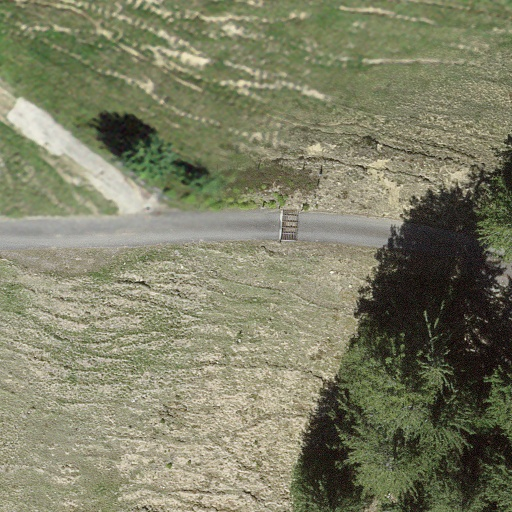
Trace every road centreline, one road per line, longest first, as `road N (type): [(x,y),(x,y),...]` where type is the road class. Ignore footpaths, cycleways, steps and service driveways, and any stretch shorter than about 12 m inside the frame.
road 1 (track): [(0,240),(316,235),(511,284)]
road 2 (track): [(176,237),(0,105)]
